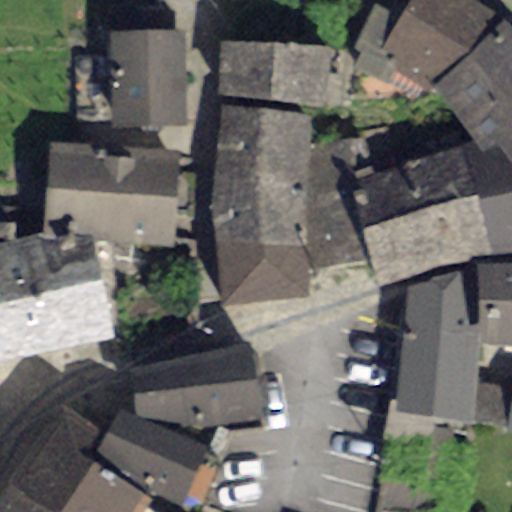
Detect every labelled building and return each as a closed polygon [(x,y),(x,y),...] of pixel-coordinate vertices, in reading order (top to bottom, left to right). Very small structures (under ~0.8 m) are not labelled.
[(415,0),(381,55),(432,96),(507,29),(460,0),(415,0)] [(432,96),(475,152),(511,162),(511,34),(507,29),(432,96)] [(108,39),(108,128),(108,137),(185,137),(185,128),(186,40),(108,39)] [(337,55),(221,49),(218,114),(312,119),(333,120),(337,55)] [(312,119),(218,114),(211,256),(221,319),(312,307),(307,275),(311,157),(312,119)] [(311,157),(307,275),(368,270),(354,190),(346,149),(311,157)] [(180,157),(50,150),(44,249),(175,256),(180,157)] [(462,150),(354,190),(368,270),(372,283),(377,297),(463,271),(492,263),(462,150)] [(462,150),(492,263),(511,261),(511,162),(475,152),(462,150)] [(0,377),(117,349),(94,256),(43,269),(38,246),(0,255),(0,377)] [(478,279),(479,357),(511,356),(511,276),(492,278),(478,279)] [(406,296),(397,422),(474,431),(474,427),(475,386),(479,357),(478,279),(406,296)] [(252,367),(131,383),(137,426),(172,440),(260,429),(252,367)] [(510,432),(511,412),(511,389),(475,386),(474,427),(510,432)] [(172,440),(137,426),(120,420),(102,452),(85,477),(136,511),(151,511),(156,505),(168,511),(184,511),(205,455),(172,440)] [(63,424),(0,511),(136,511),(85,477),(102,452),(63,424)]
